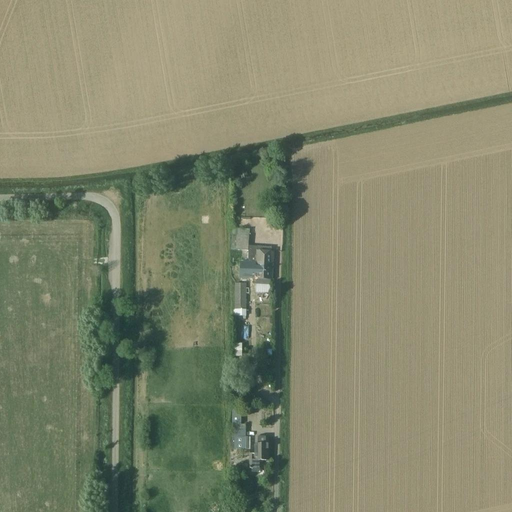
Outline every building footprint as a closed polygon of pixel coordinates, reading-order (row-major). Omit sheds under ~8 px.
[(264,269),(273,269),(273,268),(273,252),(271,252),(272,248),(258,248),(249,247),(250,230),(232,229),(231,250),(248,251),(248,263),(256,263),(256,265),(264,265),(264,269)] [(273,281),(273,269),(264,269),(264,265),(256,265),(256,263),(248,263),(240,263),(240,264),(240,271),(253,272),(253,279),(257,280),(256,285),(271,286),(271,281),(273,281)] [(235,285),(235,311),(235,316),(245,317),(245,311),(247,311),(246,284),(235,285)] [(233,408),(232,425),(241,425),(242,408),(233,408)] [(246,438),(246,431),(246,425),(241,425),(232,425),(232,431),(232,450),(247,450),(247,439),(246,438)] [(262,469),(262,461),(268,461),(268,439),(256,439),(256,454),(250,454),(250,469),(262,469)]
